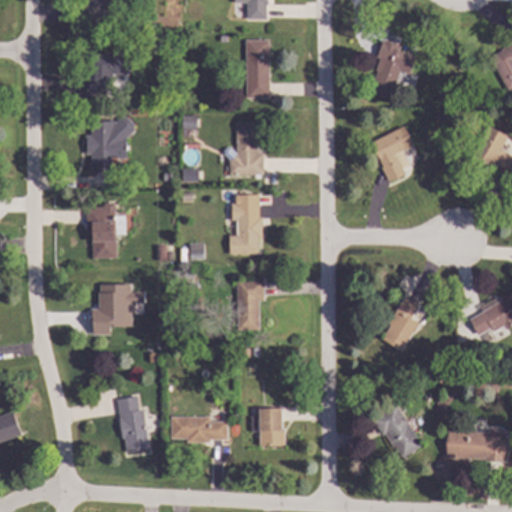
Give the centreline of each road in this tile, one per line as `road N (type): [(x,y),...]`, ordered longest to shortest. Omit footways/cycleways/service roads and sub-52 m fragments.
road 1 (residential): [(27,0),(62,511)]
road 2 (residential): [(321,0),(327,507)]
road 3 (residential): [(431,511),(63,497),(0,510)]
road 4 (residential): [(329,245),(453,243)]
